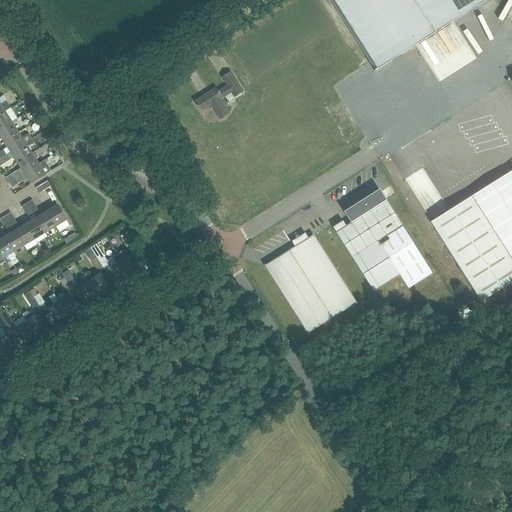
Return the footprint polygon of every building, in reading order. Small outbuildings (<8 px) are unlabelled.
[(329,0),(355,40),(375,72),(424,40),(487,0),(329,0)] [(367,67),(359,71),(364,79),(371,74),(367,67)] [(349,76),(354,85),(362,80),(357,72),(349,76)] [(220,120),(228,115),(219,99),(230,93),(232,97),(242,91),(231,73),(222,78),(227,86),(218,92),(216,89),(195,102),(201,112),(208,107),(210,110),(213,108),(220,120)] [(0,115),(5,112),(11,108),(6,101),(0,105),(0,104),(0,115)] [(0,130),(11,123),(5,112),(0,115),(0,130)] [(0,136),(4,142),(18,133),(11,123),(0,130),(0,136)] [(22,139),(18,133),(4,142),(10,153),(25,144),(31,140),(28,135),(22,139)] [(10,153),(17,163),(31,154),(27,148),(34,144),(31,140),(25,144),(10,153)] [(38,165),(31,154),(17,163),(24,174),(38,165)] [(7,155),(0,159),(0,166),(10,160),(7,155)] [(44,161),(38,165),(24,174),(31,185),(51,171),(44,161)] [(9,183),(21,176),(17,171),(6,178),(9,183)] [(511,171),(431,223),(481,302),(511,282),(511,171)] [(24,181),(21,176),(9,183),(12,188),(24,181)] [(48,182),(36,189),(39,194),(51,187),(48,182)] [(351,223),(336,233),(341,241),(352,259),(373,291),(398,275),(399,275),(408,290),(432,274),(402,226),(393,211),(386,201),(384,202),(378,194),(348,213),(353,222),(351,223)] [(32,201),(27,204),(34,215),(39,212),(32,201)] [(31,222),(25,225),(34,240),(35,239),(37,243),(47,237),(45,233),(36,219),(34,215),(27,204),(22,207),(31,222)] [(47,212),(55,227),(66,220),(58,206),(47,212)] [(36,219),(45,233),(55,227),(47,212),(36,219)] [(11,213),(6,216),(13,228),(18,225),(11,213)] [(8,231),(13,228),(6,216),(1,219),(8,231)] [(24,246),(34,240),(25,225),(15,231),(24,246)] [(4,238),(13,252),(24,246),(15,231),(4,238)] [(75,235),(74,234),(63,240),(66,245),(77,238),(75,235)] [(313,235),(264,266),(308,334),(357,303),(313,235)] [(135,248),(128,237),(123,241),(129,252),(135,248)] [(10,262),(7,256),(13,252),(4,238),(0,240),(0,255),(4,263),(5,263),(6,265),(10,262)] [(97,245),(91,248),(104,268),(109,264),(97,245)] [(104,268),(91,248),(86,252),(91,261),(98,272),(104,268)] [(117,254),(131,276),(141,269),(132,255),(126,258),(122,251),(117,254)] [(120,283),(131,276),(117,254),(112,258),(116,264),(111,268),(120,283)] [(72,288),(63,274),(59,269),(55,271),(61,280),(60,281),(66,292),(72,288)] [(77,285),(71,274),(68,271),(63,274),(72,288),(77,285)] [(100,274),(90,281),(99,296),(110,289),(100,274)] [(88,303),(99,296),(90,281),(85,275),(80,278),(84,285),(79,288),(88,303)] [(34,290),(30,292),(41,308),(46,305),(39,294),(37,296),(34,290)] [(41,308),(30,292),(24,295),(35,312),(41,308)] [(57,323),(68,316),(58,302),(54,295),(49,298),(53,305),(47,308),(57,323)] [(78,309),(73,301),(69,295),(58,302),(68,316),(78,309)] [(6,311),(0,314),(0,315),(9,328),(14,325),(15,325),(13,323),(8,314),(6,311)] [(27,312),(22,315),(23,317),(26,322),(36,337),(47,330),(41,321),(37,315),(31,319),(27,312)] [(0,326),(3,332),(9,328),(0,315),(0,326)] [(23,317),(13,323),(15,325),(14,325),(16,328),(25,343),(36,337),(26,322),(23,317)] [(0,338),(0,349),(4,357),(15,350),(6,335),(0,339),(0,338)]
